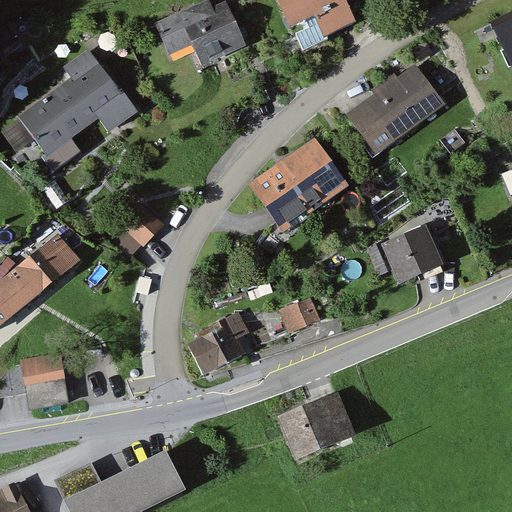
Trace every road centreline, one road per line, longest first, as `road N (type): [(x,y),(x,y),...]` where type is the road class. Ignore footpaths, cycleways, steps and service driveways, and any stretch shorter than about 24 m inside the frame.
road 1 (residential): [(175,414),(166,321),(184,249),(214,204),(273,134),(332,84),(464,0)]
road 2 (tertiary): [(511,283),(246,398),(175,414)]
road 3 (tertiary): [(175,414),(0,446)]
